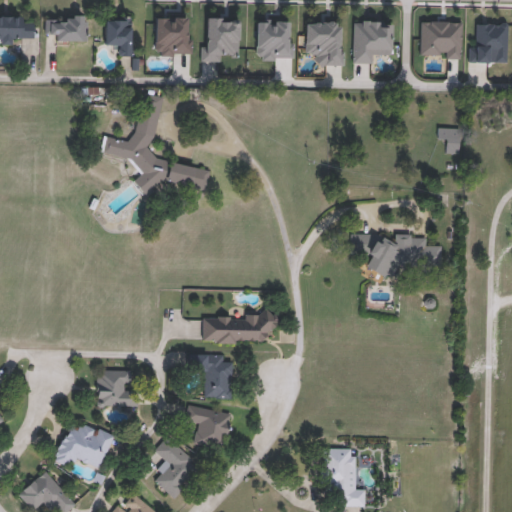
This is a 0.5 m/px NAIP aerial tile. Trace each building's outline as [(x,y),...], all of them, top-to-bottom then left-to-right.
[(163,16),(175,16),(175,24),(181,24),(181,18),(194,18),(193,37),(198,38),(198,50),(162,49),(163,16)] [(34,38),(11,38),(11,43),(0,43),(0,17),(34,17),(34,38)] [(86,40),(48,40),(48,17),(86,17),(86,40)] [(215,17),(233,17),(233,23),(249,23),(249,42),(245,42),(245,50),(224,50),(224,61),(207,61),(207,43),(215,43),(215,17)] [(425,17),(465,17),(465,52),(425,52),(425,17)] [(104,45),(104,19),(132,19),(132,55),(117,55),(117,45),(104,45)] [(264,19),(299,20),(298,56),(263,55),(264,19)] [(482,20),(511,20),(511,40),(511,60),(471,58),(472,40),(482,41),(482,20)] [(359,21),(385,21),(385,29),(396,30),(396,52),(376,51),(376,60),(358,59),(359,21)] [(311,22),(349,23),(348,62),(326,62),(311,48),(311,22)] [(161,97),(148,156),(205,168),(200,189),(156,180),(153,191),(134,187),(140,162),(99,154),(103,135),(131,141),(142,93),(161,97)] [(444,139),(437,139),(437,127),(460,127),(460,154),(444,154),(444,139)] [(440,266),(404,265),(405,255),(397,251),(386,275),(380,275),(364,267),(369,257),(355,250),(355,242),(359,234),(365,234),(375,238),(383,239),(399,246),(404,237),(425,238),(425,245),(436,246),(441,248),(440,266)] [(201,315),(274,315),(274,330),(262,330),(262,341),(201,342),(201,315)] [(203,370),(188,370),(188,354),(223,354),(223,360),(232,361),(231,397),(203,397),(203,370)] [(136,406),(96,406),(96,369),(130,369),(130,387),(136,387),(136,406)] [(197,423),(184,420),(187,404),(229,412),(222,447),(194,442),(197,423)] [(97,468),(75,457),(71,467),(53,459),(71,418),(111,437),(97,468)] [(166,436),(206,472),(177,504),(152,482),(169,463),(154,450),(166,436)] [(354,489),(363,489),(363,508),(332,508),(332,496),(323,496),(323,447),(355,448),(354,489)] [(62,511),(51,511),(45,501),(31,511),(17,491),(48,470),(72,506),(62,511)] [(155,511),(111,511),(119,506),(122,511),(128,508),(123,500),(136,491),(150,511),(154,509),(155,511)]
